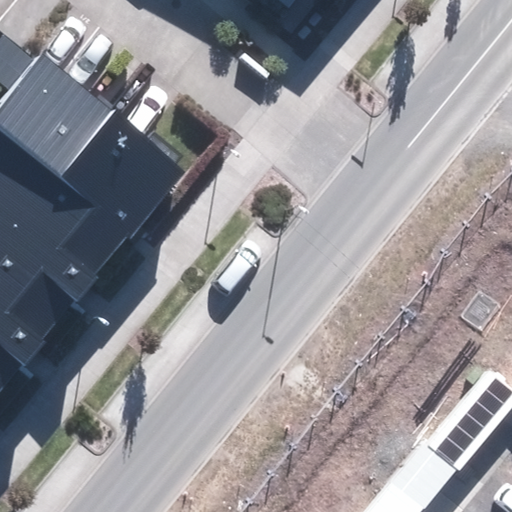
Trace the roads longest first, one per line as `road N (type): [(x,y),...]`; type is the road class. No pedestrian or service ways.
road 1 (tertiary): [(373,180),(103,511)]
road 2 (residential): [(152,0),(373,180)]
road 3 (tertiary): [(511,10),(373,180)]
